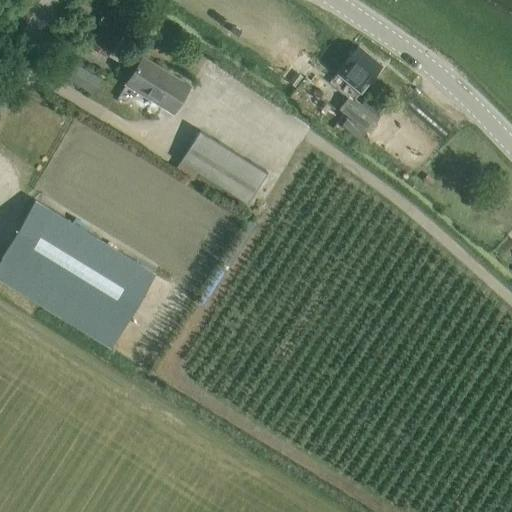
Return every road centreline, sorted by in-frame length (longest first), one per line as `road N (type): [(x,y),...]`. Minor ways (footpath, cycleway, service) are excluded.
road 1 (track): [(271,114),(396,200),(511,301)]
road 2 (tertiary): [(511,145),(420,59),(334,0)]
